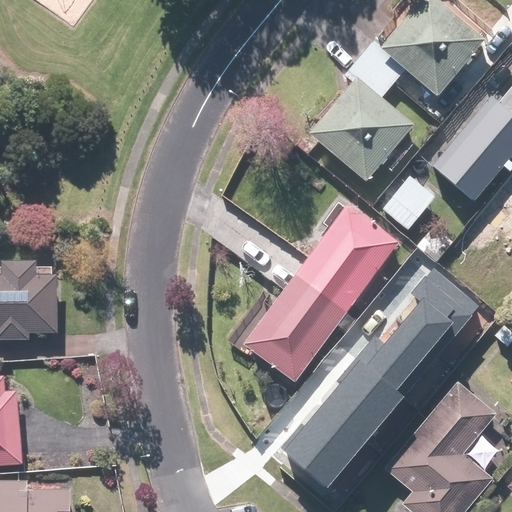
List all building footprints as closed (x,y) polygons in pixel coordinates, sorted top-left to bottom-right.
[(438,98),(486,41),(436,0),(422,0),(384,45),(376,39),(343,77),(352,84),(308,136),(366,184),(415,127),(382,99),(406,71),(438,98)] [(511,114),(492,98),(432,169),(473,204),(511,157),(511,114)] [(410,177),(382,211),(408,233),(437,199),(410,177)] [(501,216),(487,203),(461,232),(476,245),(501,216)] [(245,346),(297,384),(399,243),(347,206),(245,346)] [(31,335),(59,335),(58,277),(38,278),(38,263),(3,263),(3,278),(0,277),(0,341),(31,342),(31,335)] [(286,442),(329,478),(471,307),(433,275),(420,291),(430,298),(390,345),(377,334),(341,377),(349,384),(312,429),(303,422),(286,442)] [(0,467),(24,465),(18,392),(6,393),(5,378),(0,377),(0,467)] [(457,381),(384,469),(413,493),(402,506),(409,511),(467,511),(494,480),(464,455),(498,415),(457,381)] [(0,511),(70,511),(70,490),(29,490),(29,482),(0,482),(0,511)]
